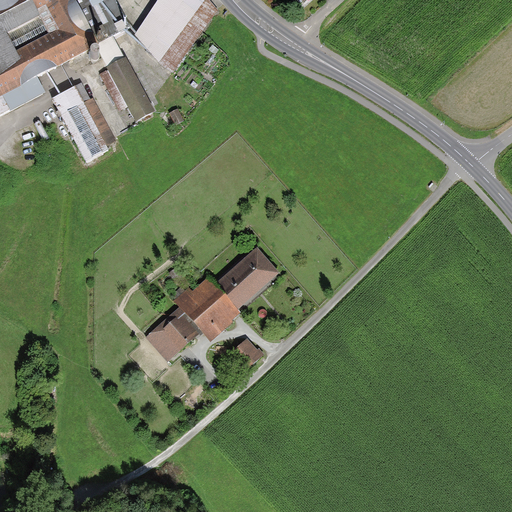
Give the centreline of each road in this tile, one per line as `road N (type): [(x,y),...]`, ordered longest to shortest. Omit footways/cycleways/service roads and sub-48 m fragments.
road 1 (tertiary): [(235,0),(471,164)]
road 2 (unknown): [(150,0),(117,50),(71,72),(0,135)]
